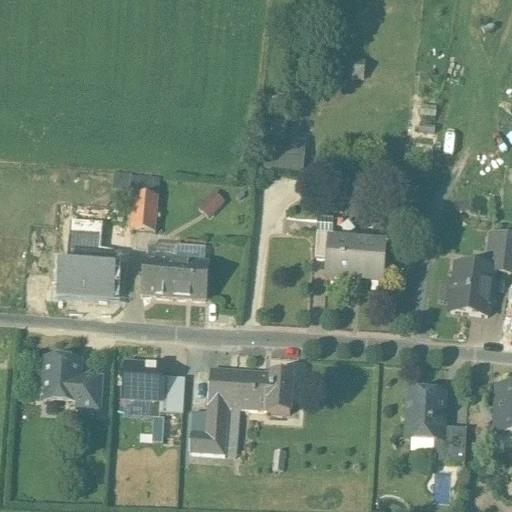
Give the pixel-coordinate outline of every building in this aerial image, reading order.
[(304,166),(266,162),(264,174),(302,178),(304,166)] [(161,190),(132,187),(130,202),(136,202),(133,238),(156,240),(161,190)] [(212,225),(225,207),(214,199),(201,217),(212,225)] [(357,229),(318,226),(317,242),(331,243),(330,250),(355,251),(357,229)] [(331,243),(317,242),(315,268),(327,269),(329,250),(330,250),(331,243)] [(511,244),(492,242),(488,277),(494,278),(494,279),(510,281),(511,263),(511,244)] [(330,250),(329,250),(327,269),(326,288),(384,292),(387,254),(355,251),(330,250)] [(208,274),(147,270),(144,304),(205,308),(208,274)] [(470,283),(456,281),(455,290),(451,290),(449,307),(452,308),(450,320),(488,325),(490,311),(493,312),(495,292),(492,292),(494,279),(494,278),(488,277),(471,275),(470,283)] [(65,369),(61,365),(54,364),(50,368),(47,368),(46,379),(42,382),(41,394),(45,398),(44,409),(77,412),(78,412),(80,384),(81,370),(65,369)] [(126,368),(124,407),(159,410),(161,370),(126,368)] [(208,442),(193,442),(194,432),(183,432),(181,472),(198,472),(198,464),(226,465),(228,437),(241,438),(242,417),(241,417),(241,402),(246,402),(247,380),(211,378),(208,442)] [(274,381),(247,380),(246,402),(241,402),(241,417),(242,417),(271,419),(271,422),(292,422),(294,382),(274,381)] [(103,386),(80,384),(78,412),(77,412),(76,418),(100,420),(103,386)] [(511,396),(499,396),(496,442),(511,442),(511,396)] [(427,403),(423,398),(417,398),(412,402),(410,402),(408,448),(436,449),(442,449),(443,435),(445,404),(427,403)] [(154,425),(152,448),(161,448),(162,425),(154,425)] [(467,437),(443,435),(442,449),(436,449),(435,469),(447,470),(448,460),(465,461),(467,437)] [(465,461),(448,460),(447,470),(465,471),(465,461)]
